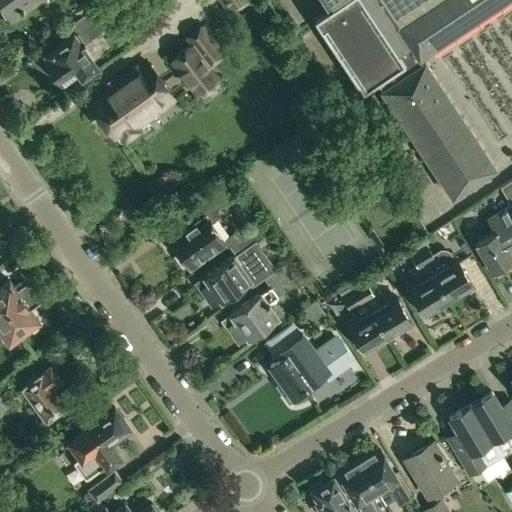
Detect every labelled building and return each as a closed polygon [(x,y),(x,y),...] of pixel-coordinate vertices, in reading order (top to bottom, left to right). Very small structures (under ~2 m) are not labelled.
[(0,0),(12,15),(32,0),(0,0)] [(221,0),(230,12),(246,0),(221,0)] [(511,0),(327,0),(332,6),(314,18),(362,90),(376,81),(381,89),(452,195),(496,166),(425,60),(424,61),(420,54),(501,0),(511,0)] [(58,80),(70,72),(76,67),(82,74),(94,65),(80,45),(101,30),(87,11),(71,23),(77,32),(48,53),(52,59),(46,63),(58,80)] [(219,78),(209,65),(225,53),(204,25),(188,37),(193,43),(171,60),(197,94),(219,78)] [(103,118),(115,135),(117,134),(123,143),(136,133),(138,136),(176,108),(142,61),(104,89),(106,93),(87,106),(90,110),(88,111),(94,119),(96,118),(99,122),(103,118)] [(511,251),(511,177),(501,185),(511,203),(486,218),(494,231),(475,242),(493,272),(511,260),(511,253),(511,252),(511,251)] [(220,214),(214,205),(230,194),(221,182),(196,200),(205,213),(183,229),(181,227),(169,235),(179,249),(175,251),(186,266),(224,239),(224,238),(211,220),(220,214)] [(232,256),(232,255),(206,274),(210,281),(205,285),(216,301),(222,297),(223,299),(249,280),(239,266),(255,254),(249,246),(263,236),(256,226),(243,235),(229,244),(236,254),(232,256)] [(229,244),(243,235),(238,228),(224,238),(224,239),(228,245),(229,244)] [(441,250),(433,254),(428,246),(421,250),(433,272),(450,301),(465,292),(464,290),(472,284),(456,258),(454,259),(449,252),(445,250),(441,250)] [(450,301),(433,272),(421,250),(412,255),(419,266),(412,270),(418,281),(409,287),(425,313),(434,308),(435,311),(450,301)] [(266,277),(271,285),(259,294),(259,293),(232,311),(237,318),(232,322),(243,338),(249,334),(250,336),(282,313),(272,299),(303,277),(291,259),(266,277)] [(395,295),(381,303),(364,277),(356,283),(389,338),(404,329),(403,326),(411,321),(395,295)] [(0,327),(9,340),(39,318),(31,308),(41,300),(27,281),(24,278),(14,285),(9,279),(0,285),(0,327)] [(374,348),(389,338),(356,283),(344,291),(360,316),(348,323),(364,350),(373,345),(374,348)] [(278,358),(270,364),(282,381),(277,385),(289,401),(298,394),(297,393),(317,379),(317,378),(325,372),(329,377),(348,363),(345,359),(352,354),(342,340),(337,344),(332,338),(315,350),(303,333),(301,335),(292,323),(266,341),(278,358)] [(52,386),(62,379),(50,364),(22,384),(24,387),(20,390),(29,401),(32,399),(47,418),(66,404),(52,386)] [(470,403),(501,454),(511,447),(511,407),(505,412),(492,390),(470,403)] [(470,473),(501,454),(470,403),(449,416),(462,437),(451,444),(463,463),(463,462),(470,473)] [(107,463),(108,465),(120,456),(110,441),(130,427),(114,406),(75,434),(77,435),(70,440),(82,457),(76,461),(87,477),(107,463)] [(454,476),(444,459),(434,442),(407,459),(427,492),(429,492),(435,502),(422,509),(423,511),(451,511),(442,497),(441,498),(434,488),(454,476)] [(359,460),(377,489),(385,502),(394,497),(398,503),(409,497),(397,478),(398,477),(390,465),(379,447),(359,460)] [(359,460),(338,472),(362,511),(378,511),(368,495),(377,489),(359,460)] [(97,500),(100,499),(125,480),(116,468),(89,489),(97,500)] [(352,506),(344,492),(333,475),(323,481),(322,479),(310,486),(318,500),(316,501),(319,504),(316,506),(319,511),(337,511),(338,511),(357,511),(354,505),(352,506)] [(157,511),(151,503),(139,511),(131,511),(125,503),(113,511),(109,511),(105,506),(96,511),(157,511)]
